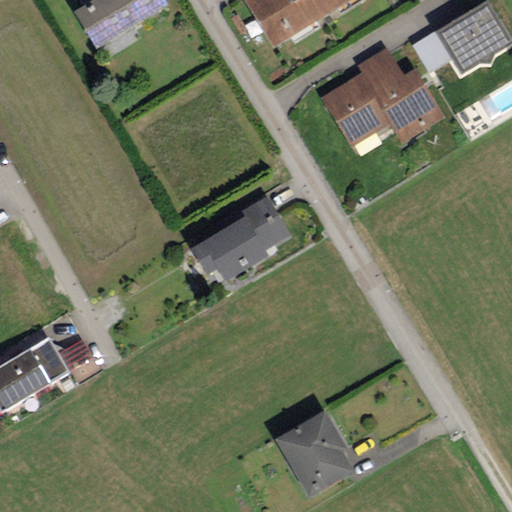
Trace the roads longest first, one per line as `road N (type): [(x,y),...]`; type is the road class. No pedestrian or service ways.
road 1 (residential): [(469,432),(199,0)]
road 2 (residential): [(0,164),(108,356)]
